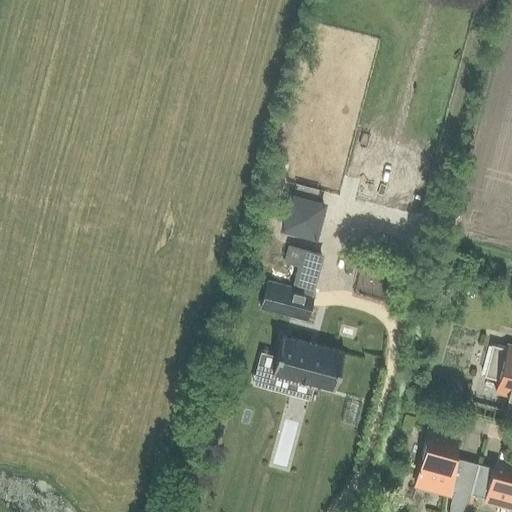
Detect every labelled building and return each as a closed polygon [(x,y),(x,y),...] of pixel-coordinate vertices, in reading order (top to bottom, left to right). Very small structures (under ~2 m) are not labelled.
[(306,320),(313,292),(268,280),(261,308),(306,320)] [(334,388),(344,352),(282,335),(273,372),(334,388)] [(511,349),(491,344),(483,375),(498,380),(495,390),(508,393),(507,398),(511,398),(511,349)] [(471,494),(479,464),(452,456),(458,434),(430,426),(422,457),(423,458),(417,482),(453,492),(451,503),(449,511),(465,511),(471,494)] [(479,464),(471,494),(511,504),(511,508),(510,511),(511,511),(511,467),(511,472),(479,464)]
